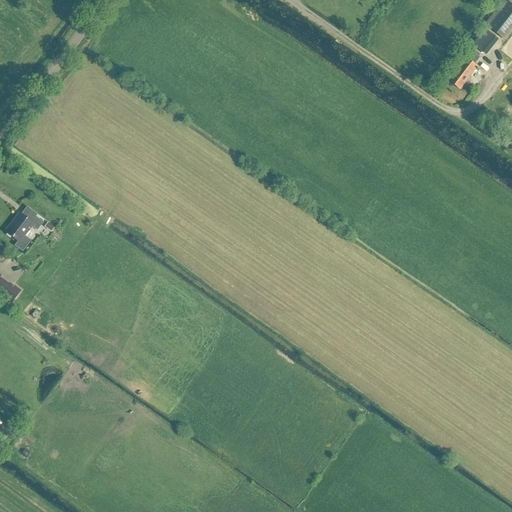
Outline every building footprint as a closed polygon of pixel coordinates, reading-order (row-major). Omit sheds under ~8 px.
[(506,41),(511,32),(511,4),(508,2),(488,27),(506,41)] [(486,56),(492,49),(479,38),(473,45),(486,56)] [(479,58),(470,51),(465,57),(456,69),(457,70),(453,75),(454,77),(450,82),(460,89),(477,67),(474,64),(479,58)] [(28,221),(19,214),(4,232),(19,243),(31,227),(36,231),(43,223),(32,215),(28,221)] [(4,298),(11,303),(19,292),(13,286),(4,298)]
